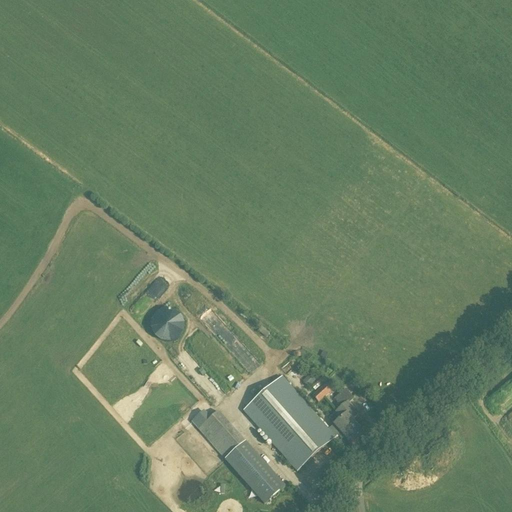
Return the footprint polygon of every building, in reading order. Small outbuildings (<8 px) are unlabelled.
[(170,344),(178,340),(183,333),(184,325),(180,316),(173,311),(165,310),(157,314),(152,321),(151,330),(154,338),(161,343),(170,344)] [(326,381),(323,377),(316,383),(319,387),(326,381)] [(329,420),(335,426),(334,426),(329,430),(305,402),(301,398),(283,378),(243,412),(296,473),(338,437),(341,441),(344,438),(351,446),(363,435),(352,422),(359,416),(349,405),(354,400),(346,390),(334,400),(341,409),(336,414),(329,420)] [(334,390),(328,384),(313,397),(319,404),(334,390)] [(198,431),(225,462),(264,505),(284,488),(246,443),(219,412),(211,420),(204,412),(191,423),(198,431)]
